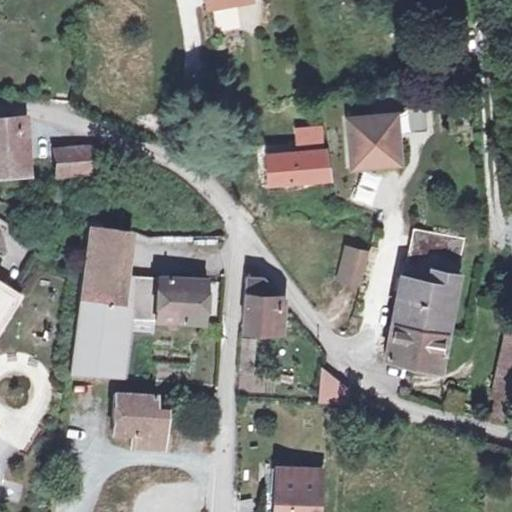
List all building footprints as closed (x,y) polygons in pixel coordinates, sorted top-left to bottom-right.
[(216,14),(218,30),(239,29),(237,12),(216,14)] [(424,104),(402,106),(404,131),(426,130),(424,104)] [(396,159),(393,113),(347,116),(350,162),(396,159)] [(29,120),(0,119),(0,176),(30,175),(29,120)] [(81,149),(81,146),(80,144),(54,145),(55,172),(99,170),(98,149),(81,149)] [(331,187),(329,175),(325,150),(304,152),(268,156),(271,181),(308,177),(319,176),(322,188),(331,187)] [(119,376),(126,332),(128,318),(151,319),(154,277),(117,275),(122,232),(102,229),(103,220),(88,216),(66,373),(119,376)] [(421,322),(449,326),(460,271),(455,269),(462,237),(413,228),(408,258),(404,258),(394,320),(421,322)] [(349,249),(341,279),(357,283),(365,253),(349,249)] [(176,277),(154,277),(151,319),(202,321),(204,305),(209,305),(210,289),(204,288),(205,278),(194,278),(194,274),(177,273),(176,277)] [(252,276),(248,326),(285,328),(288,296),(271,277),(252,276)] [(0,330),(20,294),(0,282),(0,289),(3,291),(0,296),(0,330)] [(351,326),(359,285),(347,283),(339,323),(351,326)] [(151,333),(151,319),(128,318),(126,332),(151,333)] [(421,322),(394,320),(388,358),(414,361),(421,322)] [(414,361),(441,365),(449,326),(421,322),(414,361)] [(511,421),(511,350),(508,350),(504,364),(501,363),(492,397),(497,400),(492,416),(511,421)] [(340,379),(320,365),(319,403),(339,397),(340,379)] [(447,385),(441,405),(458,410),(464,391),(447,385)] [(165,449),(166,413),(156,411),(157,398),(115,396),(114,434),(133,435),(133,448),(165,449)] [(319,511),(322,466),(279,465),(276,511),(319,511)]
